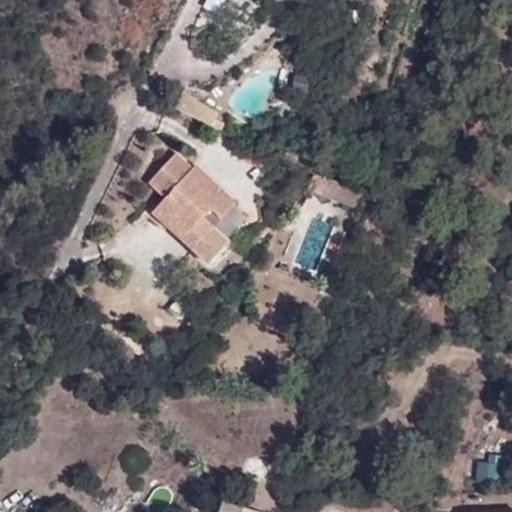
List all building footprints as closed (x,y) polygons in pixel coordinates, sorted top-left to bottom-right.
[(188,114),(212,126),(219,112),(197,100),(188,114)] [(166,198),(160,204),(189,231),(211,208),(221,218),(236,201),(195,164),(192,168),(175,152),(149,182),(166,198)] [(313,174),(360,196),(362,190),(314,171),(313,174)] [(356,207),(360,196),(313,174),(307,188),(356,207)] [(189,231),(160,204),(152,211),(192,248),(212,227),(221,218),(211,208),(189,231)] [(290,220),(280,215),(276,226),(286,230),(290,220)] [(212,227),(192,248),(209,264),(229,241),(212,227)] [(262,511),(223,501),(220,511),(262,511)]
